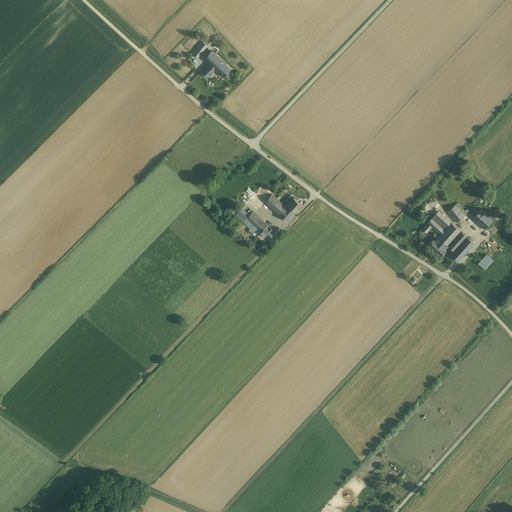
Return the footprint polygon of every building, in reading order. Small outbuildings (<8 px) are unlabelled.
[(192,51),(198,56),(208,44),(203,39),(192,51)] [(208,77),(216,69),(224,76),(231,68),(211,49),(203,57),(209,62),(201,70),(208,77)] [(293,196),(287,204),(274,192),(265,201),(288,221),(296,212),(302,204),(293,196)] [(458,202),(456,204),(465,215),(470,212),(467,209),(465,211),(458,202)] [(253,211),(249,216),(235,204),(229,210),(243,222),(242,223),(265,244),(276,232),(253,211)] [(465,215),(456,204),(447,211),(456,223),(465,215)] [(492,220),(481,210),(478,213),(477,212),(472,218),(485,229),(489,225),(489,224),(492,220)] [(440,234),(437,237),(447,246),(461,231),(438,211),(422,229),(426,233),(432,226),(440,234)] [(461,231),(447,246),(453,251),(450,254),(458,261),(474,243),(461,231)] [(447,246),(437,237),(434,240),(433,239),(428,244),(441,255),(446,250),(445,249),(447,246)] [(494,260),(486,254),(478,263),(485,270),(494,260)]
